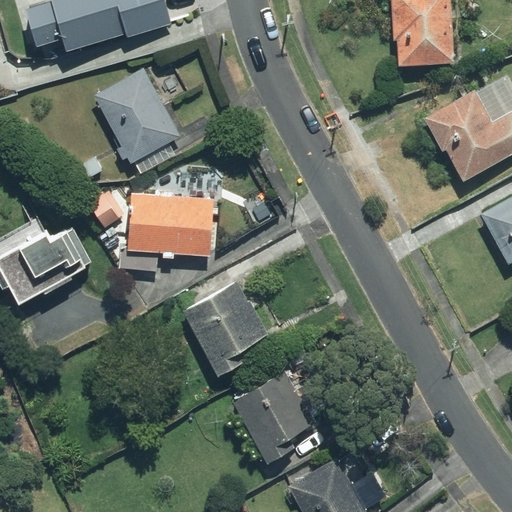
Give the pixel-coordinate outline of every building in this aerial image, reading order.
[(180,3),(179,0),(50,0),(64,35),(122,13),(126,24),(180,3)] [(443,0),(384,0),(388,69),(447,66),(443,0)] [(173,138),(138,73),(86,101),(121,166),(173,138)] [(469,91),(416,120),(451,184),(511,151),(511,107),(486,122),(469,91)] [(511,193),(472,215),(500,266),(511,259),(511,193)] [(209,199),(125,195),(122,254),(206,259),(209,199)] [(98,231),(113,219),(98,200),(83,212),(98,231)] [(0,255),(0,293),(7,306),(88,263),(65,221),(0,255)] [(234,282),(175,313),(210,379),(234,366),(227,352),(261,334),(234,282)] [(287,448),(282,440),(311,423),(280,371),(222,405),(257,465),(287,448)] [(360,511),(333,460),(282,486),(295,511),(360,511)]
